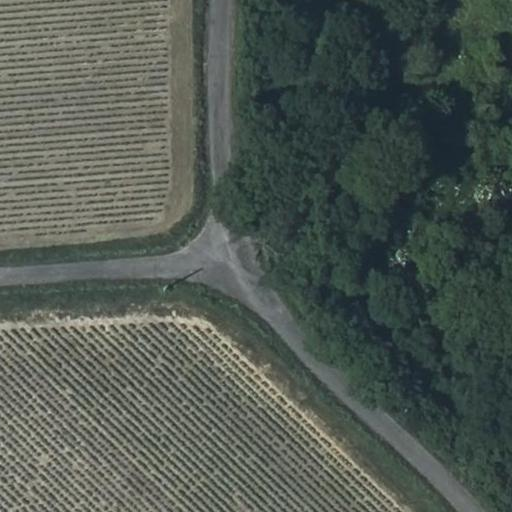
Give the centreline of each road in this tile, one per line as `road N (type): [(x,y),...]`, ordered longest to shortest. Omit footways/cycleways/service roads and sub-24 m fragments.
road 1 (unclassified): [(466,511),(408,445),(210,263)]
road 2 (unclassified): [(210,263),(223,0)]
road 3 (unclassified): [(210,263),(0,279)]
